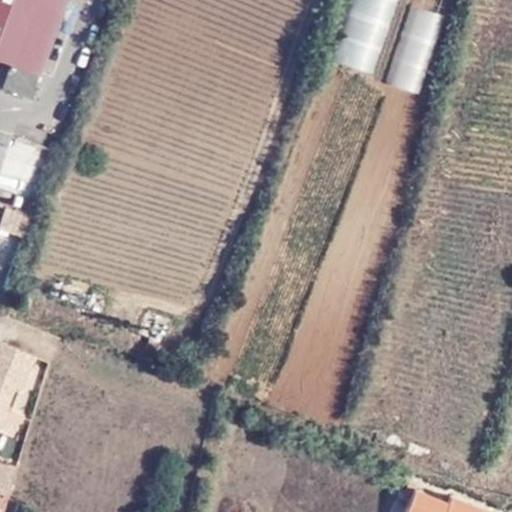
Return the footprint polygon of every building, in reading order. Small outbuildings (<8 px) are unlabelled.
[(74,0),(0,0),(0,63),(44,80),(74,0)] [(412,0),(390,81),(419,89),(443,0),(412,0)] [(32,221),(7,212),(0,231),(0,233),(25,242),(32,221)] [(0,391),(11,395),(31,331),(0,319),(0,391)] [(150,386),(95,365),(89,380),(145,402),(150,386)] [(0,500),(6,503),(19,467),(17,465),(21,450),(0,444),(0,500)] [(444,511),(448,504),(412,485),(407,493),(422,502),(417,511),(444,511)] [(482,511),(455,501),(449,511),(482,511)]
